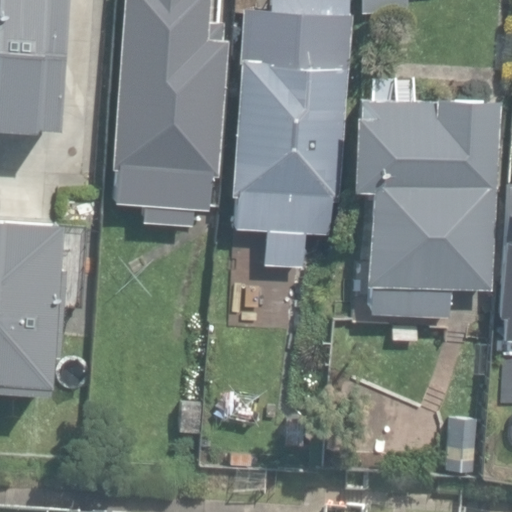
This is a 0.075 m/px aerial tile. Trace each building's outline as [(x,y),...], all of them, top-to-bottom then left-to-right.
[(20,155),(87,159),(90,114),(87,114),(90,71),(99,73),(104,0),(0,0),(0,60),(7,61),(2,129),(22,130),(20,155)] [(134,213),(185,216),(186,198),(202,199),(204,166),(212,166),(221,28),(215,28),(216,12),(201,11),(201,0),(119,0),(107,192),(135,193),(134,213)] [(261,261),(300,263),(303,229),(326,231),(329,193),(336,194),(344,67),(349,68),(352,12),(347,12),(348,0),(268,0),(269,5),(240,3),(228,190),(234,191),(232,223),(263,225),(261,261)] [(360,0),(360,13),(410,11),(409,0),(360,0)] [(489,286),(496,98),(355,93),(355,109),(350,109),(347,184),(366,185),(363,281),(367,282),(366,310),(445,312),(446,285),(489,286)] [(502,338),(511,338),(511,159),(510,160),(508,179),(503,179),(496,314),(503,315),(502,338)] [(46,212),(0,208),(0,377),(35,380),(46,212)] [(275,466),(316,466),(315,399),(275,401),(275,466)] [(470,470),(473,417),(445,415),(443,468),(470,470)]
